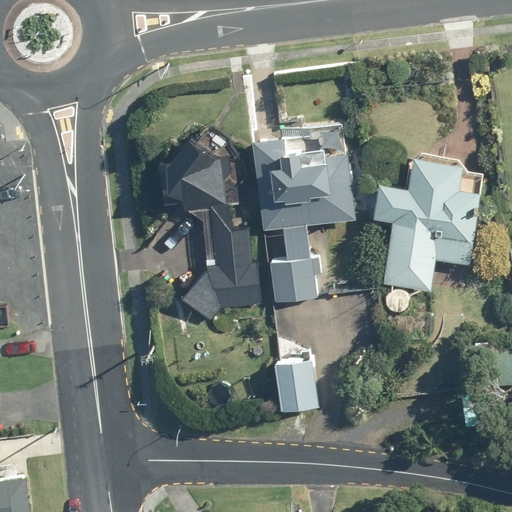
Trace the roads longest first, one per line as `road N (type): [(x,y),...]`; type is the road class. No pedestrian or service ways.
road 1 (residential): [(110,466),(347,465),(511,495)]
road 2 (residential): [(110,466),(74,203)]
road 3 (secondary): [(236,11),(97,60)]
road 4 (residential): [(91,72),(74,203)]
road 5 (residential): [(74,203),(17,86)]
